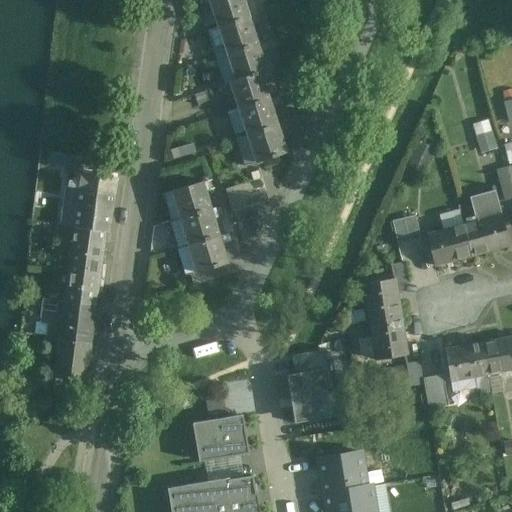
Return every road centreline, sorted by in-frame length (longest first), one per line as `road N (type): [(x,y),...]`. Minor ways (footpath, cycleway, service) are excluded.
road 1 (tertiary): [(115,352),(167,0)]
road 2 (residential): [(236,321),(250,310),(384,0)]
road 3 (residential): [(236,321),(258,362),(281,493)]
road 4 (residential): [(115,352),(151,349),(236,321)]
